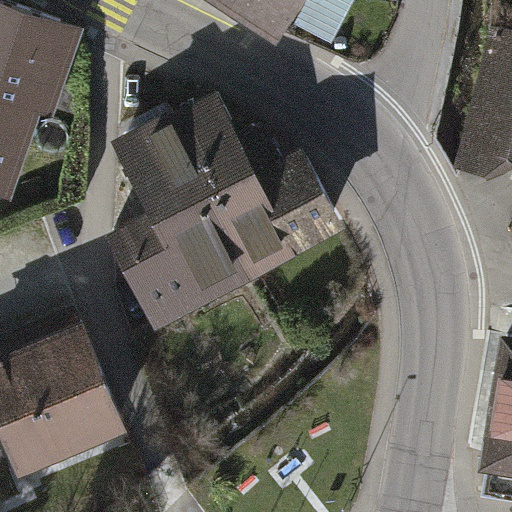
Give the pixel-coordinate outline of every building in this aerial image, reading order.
[(85,27),(5,0),(0,0),(0,192),(11,197),(40,112),(54,116),(85,27)] [(208,0),(277,43),(304,0),(208,0)] [(511,29),(492,25),(455,167),(487,175),(489,181),(511,170),(511,29)] [(213,191),(283,155),(268,126),(253,123),(238,130),(216,88),(171,112),(213,191)] [(213,191),(171,112),(169,108),(122,132),(158,203),(118,224),(159,303),(247,257),(213,191)] [(283,155),(213,191),(247,257),(337,211),(303,144),(283,155)] [(511,319),(496,317),(475,452),(483,453),(478,485),(511,490),(511,319)] [(82,319),(0,353),(0,398),(23,454),(121,414),(82,319)]
